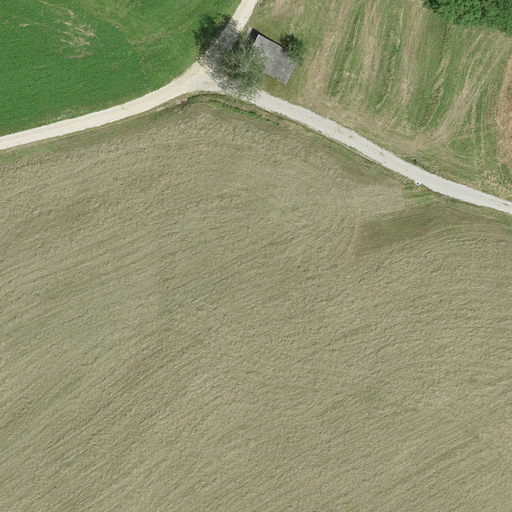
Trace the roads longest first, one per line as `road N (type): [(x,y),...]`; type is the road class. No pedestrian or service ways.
road 1 (track): [(511,210),(443,188),(201,71)]
road 2 (track): [(0,143),(167,96),(201,71),(250,0)]
road 3 (track): [(0,15),(98,37),(186,0)]
